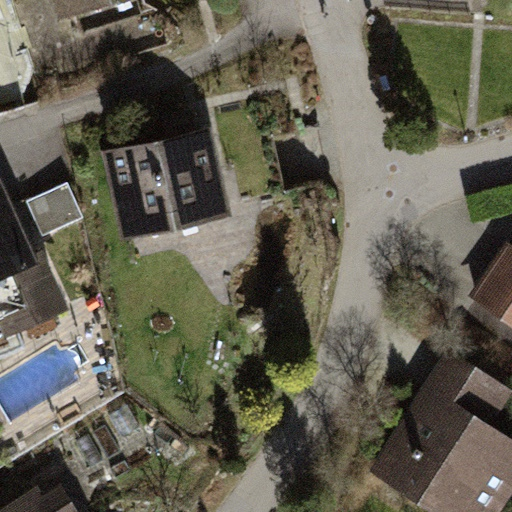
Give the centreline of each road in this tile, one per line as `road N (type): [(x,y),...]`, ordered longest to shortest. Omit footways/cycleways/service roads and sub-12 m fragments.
road 1 (residential): [(240,511),(312,408),(363,284),(384,184)]
road 2 (residential): [(384,184),(320,0)]
road 3 (residential): [(384,184),(511,155)]
